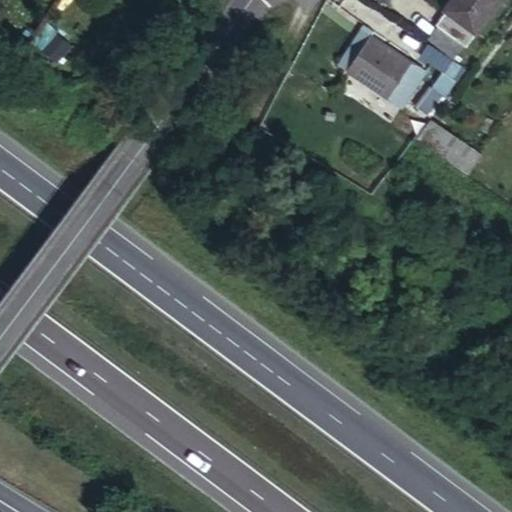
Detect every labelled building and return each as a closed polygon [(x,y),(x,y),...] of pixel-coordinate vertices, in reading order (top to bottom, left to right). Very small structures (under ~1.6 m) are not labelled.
[(501,0),(450,0),(443,11),(445,13),(436,26),(438,28),(428,40),(454,59),(462,47),(464,48),(501,0)] [(345,73),(384,97),(386,99),(409,64),(367,37),(345,73)] [(461,68),(427,45),(419,57),(452,80),(461,68)] [(375,110),(390,123),(408,134),(417,122),(386,99),(384,97),(375,110)] [(417,136),(466,173),(479,155),(430,119),(417,136)]
